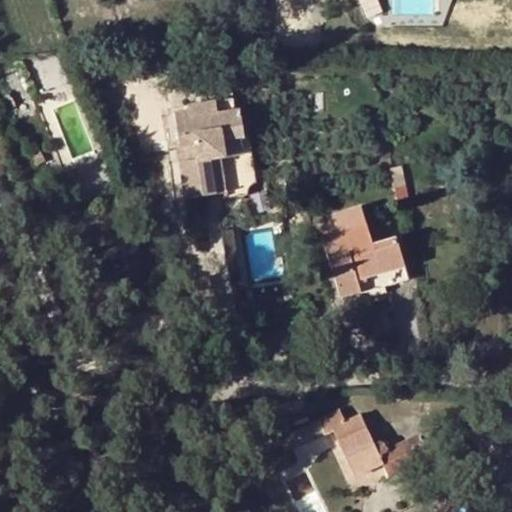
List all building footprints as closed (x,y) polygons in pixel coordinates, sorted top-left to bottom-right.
[(263,0),(245,0),(245,32),(263,32),(263,0)] [(185,114),(186,121),(232,113),(228,100),(183,108),(185,114)] [(185,114),(170,117),(177,151),(182,150),(183,164),(180,165),(177,166),(184,203),(222,195),(225,195),(219,161),(223,160),(220,143),(242,139),(236,112),(232,113),(186,121),(185,114)] [(247,137),(242,139),(220,143),(223,160),(219,161),(225,195),(222,195),(223,201),(245,196),(247,190),(254,184),(247,137)] [(342,297),(361,292),(357,281),(404,266),(395,238),(372,245),(365,224),(323,236),(342,297)] [(407,278),(404,266),(357,281),(361,292),(407,278)] [(361,413),(332,427),(355,478),(385,464),(389,475),(419,461),(421,466),(440,457),(431,437),(432,433),(430,430),(429,428),(428,427),(426,427),(423,428),(421,429),(420,433),(419,435),(388,449),(386,447),(385,445),(382,443),(380,442),(377,441),(374,442),(361,413)] [(319,420),(288,435),(294,449),(324,435),(319,420)]
